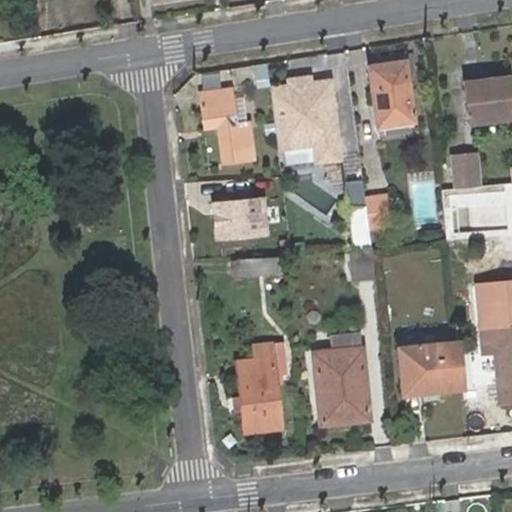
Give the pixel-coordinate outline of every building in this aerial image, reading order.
[(411,121),(403,62),(366,66),(374,126),(411,121)] [(480,78),(462,81),(468,122),(511,115),(505,76),(480,81),(480,78)] [(309,78),(290,80),(291,86),(309,84),(309,78)] [(291,86),(269,89),(276,147),(314,142),(314,145),(336,142),(328,81),(309,84),(291,86)] [(216,130),(221,167),(255,163),(250,123),(236,126),(231,90),(198,92),(202,131),(216,130)] [(236,117),(248,116),(246,94),(235,95),(236,117)] [(336,142),(314,145),(317,160),(338,157),(336,142)] [(451,155),(452,163),(455,187),(467,185),(474,185),(477,184),(473,153),(451,155)] [(384,196),(364,197),(364,204),(367,227),(387,225),(384,196)] [(262,198),(212,202),(214,237),(265,233),(262,198)] [(350,233),(368,231),(367,227),(364,204),(348,206),(350,233)] [(373,276),(370,249),(348,251),(350,279),(373,276)] [(278,256),(236,259),(236,277),(279,274),(278,256)] [(511,281),(475,286),(481,352),(494,350),(499,400),(511,398),(511,281)] [(359,334),(329,337),(330,351),(360,349),(359,334)] [(270,343),(274,376),(286,375),(283,342),(270,343)] [(460,385),(455,342),(398,346),(403,392),(460,385)] [(236,361),(243,431),(279,427),(274,376),(270,343),(253,345),(254,359),(236,361)] [(343,412),(366,411),(360,349),(330,351),(312,353),(318,423),(344,420),(343,412)] [(367,418),(366,411),(343,412),(344,420),(367,418)]
